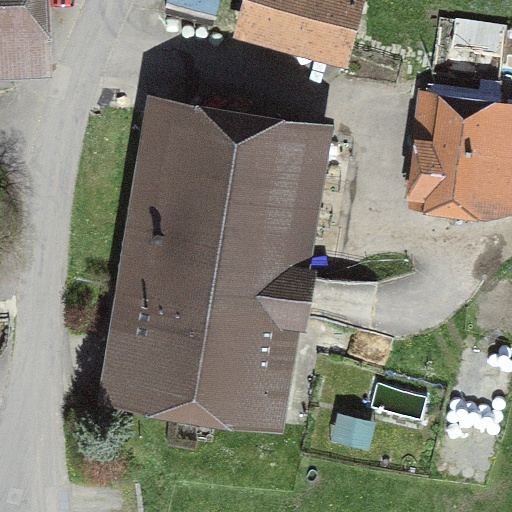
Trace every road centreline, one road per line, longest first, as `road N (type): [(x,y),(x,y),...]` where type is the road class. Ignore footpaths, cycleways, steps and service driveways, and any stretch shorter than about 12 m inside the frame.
road 1 (unknown): [(119,0),(330,109),(367,141),(391,204),(422,243),(449,255),(511,249)]
road 2 (unclassified): [(29,455),(58,148),(109,0)]
